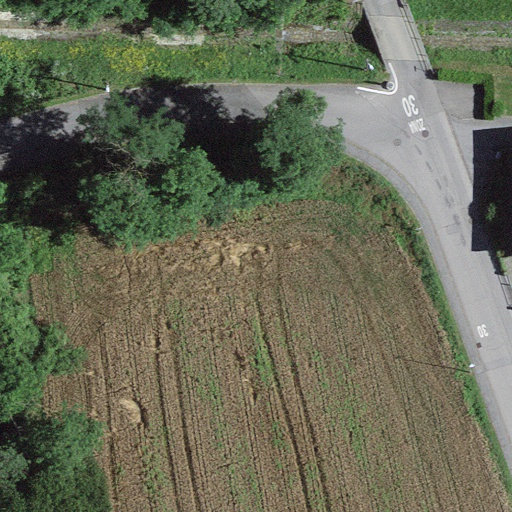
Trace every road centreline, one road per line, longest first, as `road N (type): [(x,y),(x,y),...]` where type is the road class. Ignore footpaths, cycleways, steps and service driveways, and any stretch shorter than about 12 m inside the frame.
road 1 (residential): [(0,143),(153,106),(285,104),(368,124),(418,158),(441,189)]
road 2 (residential): [(511,390),(441,189)]
road 3 (residential): [(441,189),(376,0)]
